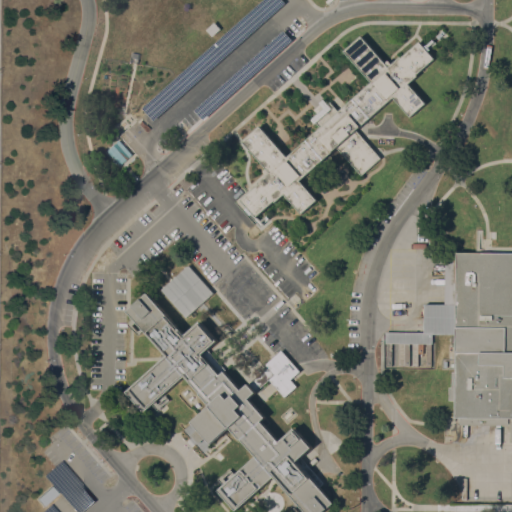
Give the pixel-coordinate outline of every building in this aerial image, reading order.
[(386,62),(388,60),(391,64),(400,56),(401,57),(419,41),(435,58),(417,75),(418,76),(409,84),(426,103),(425,103),(426,104),(411,117),(393,97),(356,130),(381,158),(361,175),(337,147),(300,180),(317,200),(316,202),(301,215),(284,195),(259,217),(258,216),(257,217),(241,200),(259,184),(258,182),(267,175),(264,171),(267,169),(242,141),(261,124),(287,154),(319,127),(312,118),(317,113),(314,110),(321,103),(325,106),(330,102),(338,110),(370,82),(343,51),(344,51),(343,51),(361,35),(362,35),(386,62)] [(119,140),(132,155),(120,166),(107,151),(119,140)] [(511,418),(511,252),(487,252),(477,252),(445,252),(445,304),(424,304),(424,332),(385,332),(385,343),(432,343),(432,335),(456,335),(456,372),(453,372),(453,387),(450,387),(450,400),(456,400),(456,417),(460,417),(460,424),(507,424),(507,418),(510,418),(511,418)] [(213,293),(186,318),(161,290),(189,265),(213,293)] [(208,350),(225,370),(224,371),(241,390),(267,366),(265,364),(281,350),(300,371),(290,379),(296,386),(285,397),(269,380),(256,392),(256,393),(249,399),(266,418),(262,422),(279,440),(294,428),(312,448),(301,458),(323,483),(320,486),(333,503),(323,511),(305,511),(273,476),(235,511),(217,490),(256,456),(241,439),(240,440),(229,427),(212,443),(206,437),(198,444),(193,438),(191,435),(198,429),(192,422),(210,406),(199,394),(200,393),(185,376),(144,412),(126,392),(167,355),(127,311),(148,293),(185,335),(200,321),(217,341),(216,342),(208,350)] [(94,501),(81,511),(75,511),(43,476),(60,461),(94,501)] [(51,486),(56,493),(43,506),(37,499),(51,486)]
